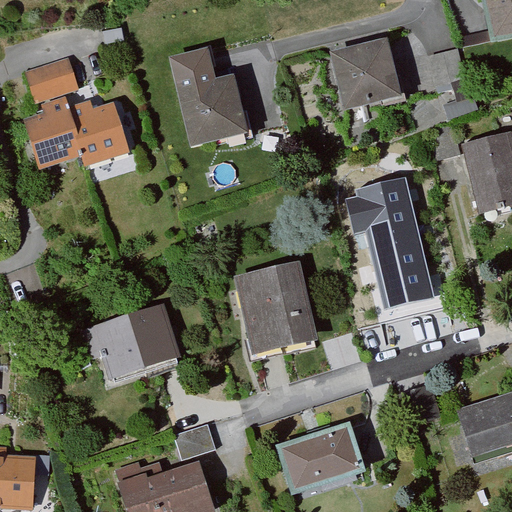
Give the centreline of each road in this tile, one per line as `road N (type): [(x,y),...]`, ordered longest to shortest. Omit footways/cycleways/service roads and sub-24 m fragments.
road 1 (residential): [(511,330),(251,419)]
road 2 (residential): [(421,0),(390,23),(277,52)]
